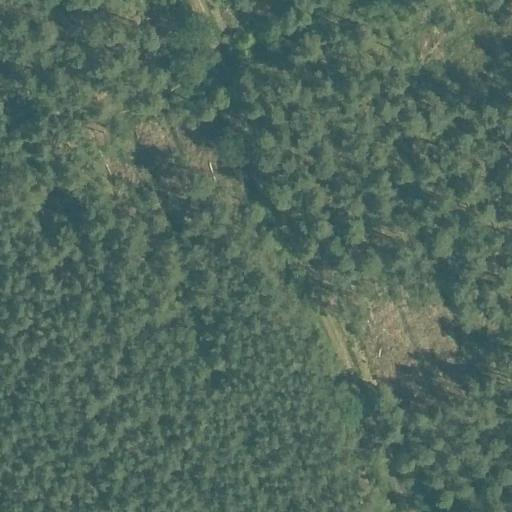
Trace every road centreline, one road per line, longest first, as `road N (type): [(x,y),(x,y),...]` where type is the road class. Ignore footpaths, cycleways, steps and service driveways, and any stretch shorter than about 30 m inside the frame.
road 1 (track): [(198,0),(413,511)]
road 2 (track): [(327,0),(63,113)]
